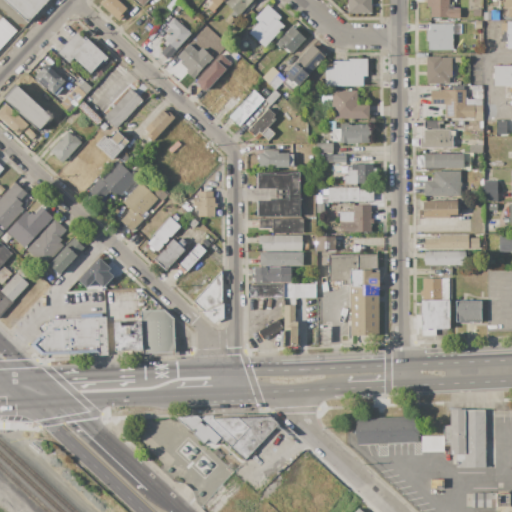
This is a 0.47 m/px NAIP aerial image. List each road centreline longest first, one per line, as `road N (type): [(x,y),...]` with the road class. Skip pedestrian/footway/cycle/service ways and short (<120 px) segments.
road 1 (residential): [(229,371),(237,157),(75,2)]
road 2 (residential): [(400,0),(406,387)]
road 3 (primary): [(511,359),(134,373)]
road 4 (residential): [(0,136),(208,335),(229,371)]
road 5 (residential): [(301,391),(307,428),(398,511)]
road 6 (secondary): [(28,405),(144,511)]
